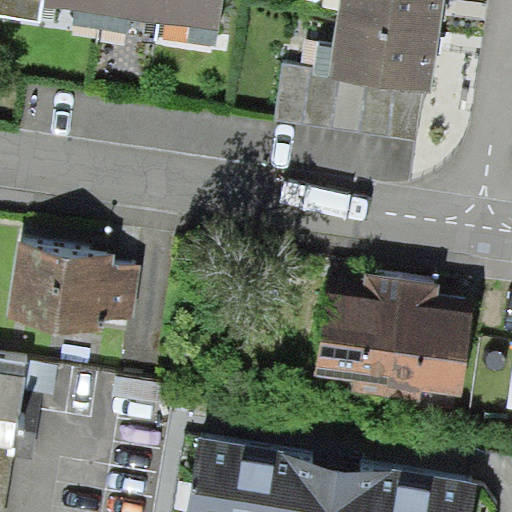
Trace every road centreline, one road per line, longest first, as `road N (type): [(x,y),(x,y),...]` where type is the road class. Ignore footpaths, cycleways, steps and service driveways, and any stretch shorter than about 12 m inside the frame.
road 1 (residential): [(477,225),(0,152)]
road 2 (residential): [(510,0),(477,225)]
